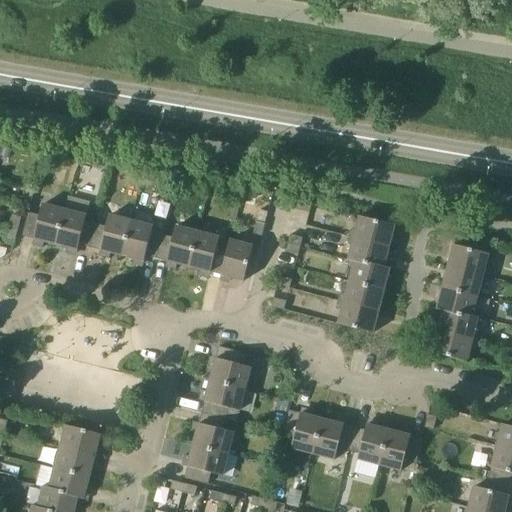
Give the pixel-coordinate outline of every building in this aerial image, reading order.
[(0,149),(0,156),(9,158),(11,150),(1,147),(0,149)] [(26,187),(23,200),(32,202),(35,189),(26,187)] [(297,210),(310,213),(312,204),(299,201),(297,210)] [(40,216),(29,213),(28,217),(23,236),(35,240),(34,242),(36,246),(43,248),(45,242),(56,245),(65,210),(44,204),(40,216)] [(90,248),(96,224),(86,221),(87,216),(65,210),(56,245),(68,248),(66,254),(73,256),(77,253),(79,245),(90,248)] [(10,227),(18,230),(21,218),(13,215),(10,227)] [(123,256),(132,221),(110,215),(107,227),(96,224),(90,248),(101,250),(100,253),(103,257),(110,259),(111,253),(123,256)] [(349,237),(390,248),(395,226),(360,217),(357,230),(354,229),(350,231),(349,237)] [(146,256),(157,259),(163,235),(149,231),(150,225),(132,221),(123,256),(134,259),(133,265),(140,267),(144,264),(146,256)] [(266,224),(265,224),(257,222),(253,234),(262,236),(266,224)] [(173,238),(163,235),(157,259),(167,261),(167,264),(169,268),(176,270),(178,264),(189,267),(198,232),(176,226),(173,238)] [(15,242),(18,230),(10,227),(7,240),(15,242)] [(227,252),(219,250),(217,249),(220,238),(198,232),(189,267),(201,270),(199,276),(206,278),(210,276),(211,273),(213,273),(222,276),(227,252)] [(301,247),(303,238),(291,235),(288,243),(301,247)] [(353,246),(349,259),(384,268),(385,267),(390,248),(349,237),(347,241),(350,245),(353,246)] [(227,252),(222,276),(220,281),(227,283),(231,281),(232,278),(244,281),(254,246),(231,240),(227,252)] [(299,255),(301,247),(288,243),(286,252),(299,255)] [(448,267),(489,277),(490,272),(489,268),(485,268),(489,254),(454,245),(448,267)] [(384,268),(349,259),(348,264),(350,268),(353,268),(350,282),(385,291),(390,269),(385,267),(384,268)] [(488,282),(489,277),(448,267),(443,288),(478,297),(482,284),(485,284),(488,282)] [(290,288),(292,280),(280,277),(278,285),(290,288)] [(379,312),(385,291),(350,282),(346,295),(344,294),(340,296),(339,301),(379,312)] [(444,310),(478,319),(479,314),(478,310),(475,310),(478,297),(443,288),(437,310),(443,312),(444,310)] [(284,310),(287,302),(274,298),(272,307),(284,310)] [(374,334),(379,312),(339,301),(337,306),(339,309),(342,310),(339,325),(374,334)] [(443,312),(438,331),(479,341),(480,337),(477,333),(475,332),(478,319),(444,310),(443,312)] [(477,347),(479,341),(438,331),(432,353),(467,362),(471,348),(474,348),(477,347)] [(240,365),(243,353),(220,347),(217,359),(214,358),(210,360),(208,367),(214,369),(211,381),(246,390),(251,368),(240,365)] [(240,411),(246,390),(211,381),(208,392),(202,391),(200,397),(202,401),(205,402),(202,413),(226,419),(228,408),(240,411)] [(314,454),(323,420),(311,416),(312,411),(306,409),(302,411),(301,414),(289,411),(284,434),(295,437),(291,449),(314,454)] [(223,429),(226,419),(202,413),(200,424),(197,423),(193,425),(191,432),(197,434),(194,445),(228,454),(234,433),(223,429)] [(274,423),(284,425),(286,416),(277,413),(274,423)] [(428,415),(428,416),(425,428),(434,430),(437,417),(428,415)] [(349,451),(355,428),(344,425),(345,422),(343,418),(336,417),(334,422),(323,420),(314,454),(335,460),(338,448),(349,451)] [(380,465),(389,430),(378,427),(379,422),(372,420),(368,422),(366,431),(355,428),(349,451),(360,454),(358,459),(380,465)] [(511,426),(503,425),(497,446),(511,450),(511,426)] [(57,448),(98,458),(99,452),(97,448),(94,448),(98,435),(63,426),(57,448)] [(389,430),(380,465),(402,471),(405,460),(416,463),(422,439),(411,436),(412,433),(409,429),(402,428),(401,433),(389,430)] [(223,476),(228,454),(194,445),(191,457),(185,455),(183,462),(185,467),(188,467),(185,479),(208,485),(211,473),(223,476)] [(511,450),(497,446),(489,479),(511,485),(511,450)] [(96,464),(98,458),(57,448),(52,469),(86,478),(89,466),(92,467),(96,464)] [(83,489),(86,478),(52,469),(47,488),(46,490),(75,497),(75,498),(86,501),(88,494),(86,490),(83,489)] [(506,508),(511,486),(511,485),(489,479),(486,490),(474,487),(469,508),(482,511),(510,511),(509,509),(506,508)] [(171,489),(183,492),(185,484),(173,481),(171,489)] [(185,484),(183,492),(195,496),(197,488),(185,484)] [(40,487),(35,508),(35,509),(45,511),(76,511),(75,510),(72,509),(75,498),(75,497),(46,490),(47,488),(40,487)] [(223,502),(225,494),(213,490),(210,499),(223,502)] [(225,494),(223,502),(235,505),(237,497),(225,494)] [(263,508),(265,499),(253,496),(251,505),(263,508)] [(265,499),(263,508),(276,511),(278,502),(265,499)]
